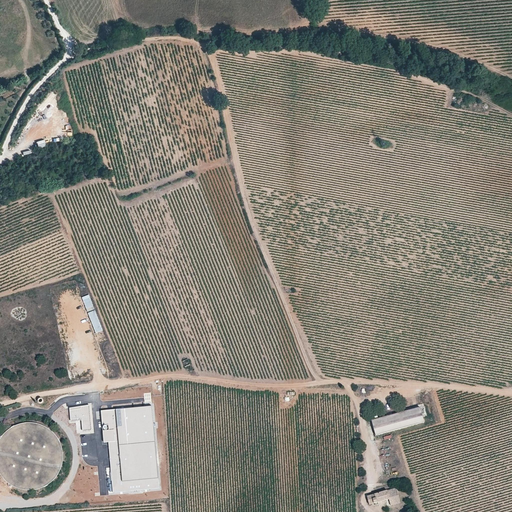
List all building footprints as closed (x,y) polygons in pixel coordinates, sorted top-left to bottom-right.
[(92,431),(90,407),(70,409),(71,422),(83,421),(84,431),(92,431)] [(160,489),(154,407),(103,411),(106,443),(110,443),(113,493),(160,489)] [(420,407),(371,421),(375,435),(423,422),(420,407)] [(23,426),(18,428),(13,430),(9,433),(5,437),(2,441),(0,445),(0,472),(1,475),(4,480),(7,484),(12,487),(16,489),(21,491),(26,492),(32,493),(37,492),(42,491),(47,488),(51,485),(55,482),(59,478),(61,473),(63,468),(64,463),(64,458),(63,452),(62,447),(60,442),(57,438),(53,434),(49,431),(44,428),(39,427),(34,426),(29,426),(23,426)] [(367,495),(370,504),(391,499),(392,505),(401,502),(396,487),(367,495)]
